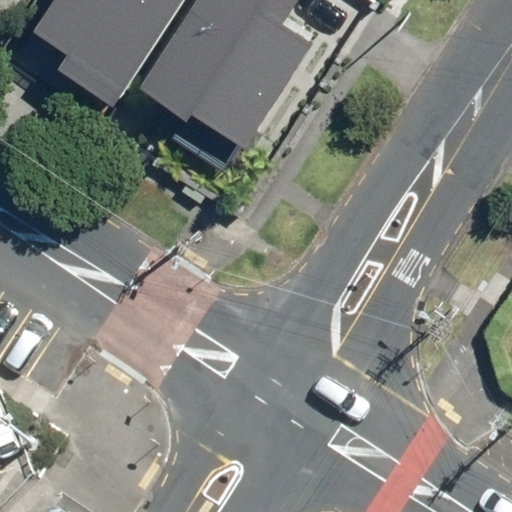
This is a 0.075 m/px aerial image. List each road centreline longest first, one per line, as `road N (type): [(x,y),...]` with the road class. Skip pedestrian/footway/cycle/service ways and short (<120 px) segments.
road 1 (tertiary): [(0,213),(256,380)]
road 2 (tertiary): [(444,154),(423,250),(319,421)]
road 3 (tertiary): [(256,380),(362,223),(444,154)]
road 4 (tertiary): [(319,421),(458,511)]
road 5 (tertiary): [(179,511),(218,431),(256,380)]
road 6 (tertiary): [(444,154),(511,49)]
